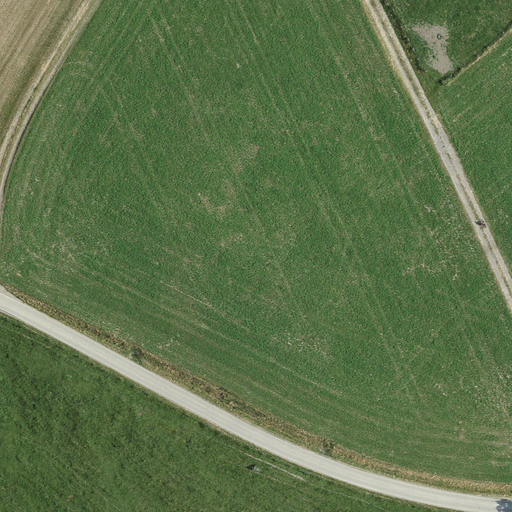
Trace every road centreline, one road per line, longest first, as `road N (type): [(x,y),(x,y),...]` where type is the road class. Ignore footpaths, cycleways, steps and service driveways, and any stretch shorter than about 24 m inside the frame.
road 1 (unclassified): [(511,508),(425,497),(260,442),(0,302)]
road 2 (track): [(376,0),(511,295)]
